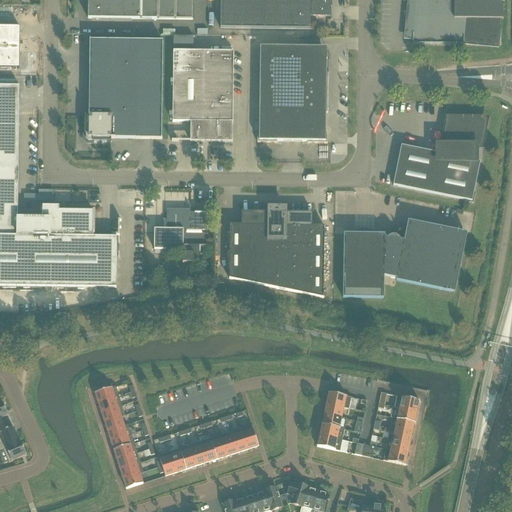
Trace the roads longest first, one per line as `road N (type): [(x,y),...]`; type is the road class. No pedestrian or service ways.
road 1 (unclassified): [(364,78),(357,173),(332,180),(68,177),(50,161),(52,0)]
road 2 (residential): [(291,461),(135,511)]
road 3 (residential): [(0,480),(35,470),(42,457),(0,370)]
road 4 (residential): [(405,511),(394,490),(291,461)]
road 5 (secondary): [(479,437),(505,372),(510,317)]
road 6 (secondary): [(510,317),(496,344),(479,437)]
